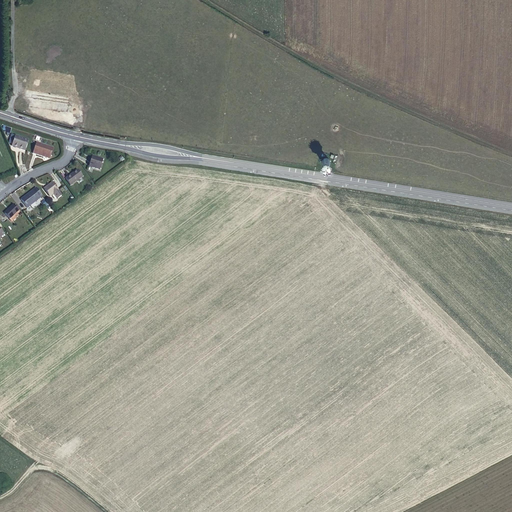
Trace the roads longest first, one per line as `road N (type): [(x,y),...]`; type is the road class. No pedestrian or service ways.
road 1 (track): [(205,0),(314,66),(511,155)]
road 2 (secondary): [(511,207),(205,158)]
road 3 (track): [(103,511),(0,439)]
